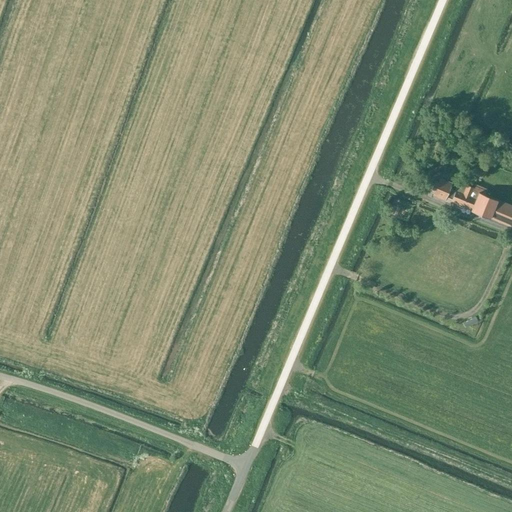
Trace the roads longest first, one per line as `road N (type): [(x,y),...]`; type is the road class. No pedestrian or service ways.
road 1 (unclassified): [(244,466),(440,0)]
road 2 (unclassified): [(0,376),(244,466)]
